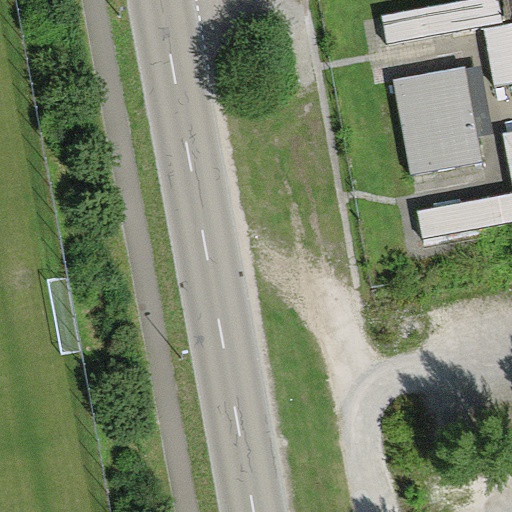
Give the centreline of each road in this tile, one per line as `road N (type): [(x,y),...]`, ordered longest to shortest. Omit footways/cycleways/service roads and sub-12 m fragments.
road 1 (residential): [(265,511),(172,0)]
road 2 (unknown): [(358,393),(511,367)]
road 3 (unknown): [(358,393),(377,511)]
